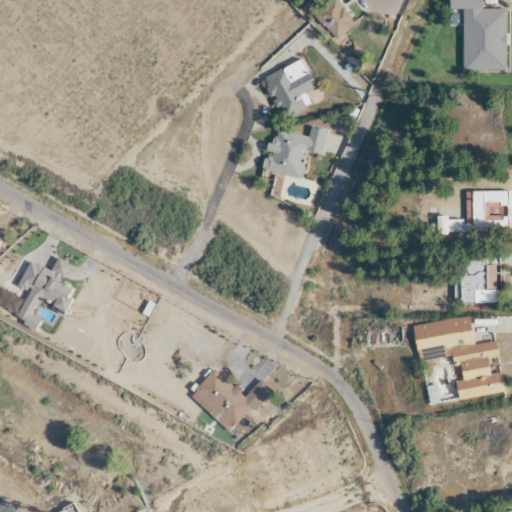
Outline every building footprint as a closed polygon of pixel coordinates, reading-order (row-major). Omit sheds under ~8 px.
[(504,10),(479,10),(479,0),(447,0),(447,10),(460,10),(460,71),(504,71),(504,10)] [(328,39),(351,29),(339,1),(315,11),(328,39)] [(263,76),(282,117),(308,106),(302,93),(314,88),(301,59),(263,76)] [(320,154),(325,130),(308,127),(306,136),(275,130),(272,144),(266,143),(260,170),(298,177),(303,150),(320,154)] [(462,191),(462,219),(445,219),(445,233),(507,233),(507,191),(462,191)] [(494,304),(495,251),(457,251),(456,303),(494,304)] [(503,394),(499,372),(488,374),(486,358),(497,356),(490,315),(413,327),(425,406),(503,394)] [(254,407),(216,371),(191,396),(229,433),(254,407)]
